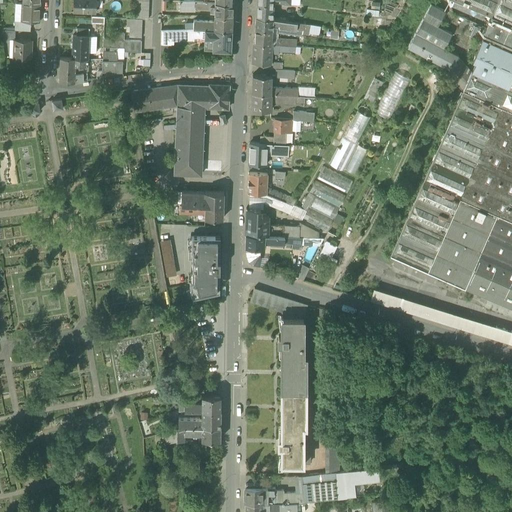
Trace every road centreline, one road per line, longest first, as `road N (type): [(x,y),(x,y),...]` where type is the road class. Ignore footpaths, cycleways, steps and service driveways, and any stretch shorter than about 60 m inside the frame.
road 1 (unclassified): [(511,355),(234,269)]
road 2 (unclassified): [(230,511),(234,269)]
road 3 (unclassified): [(234,269),(241,70)]
